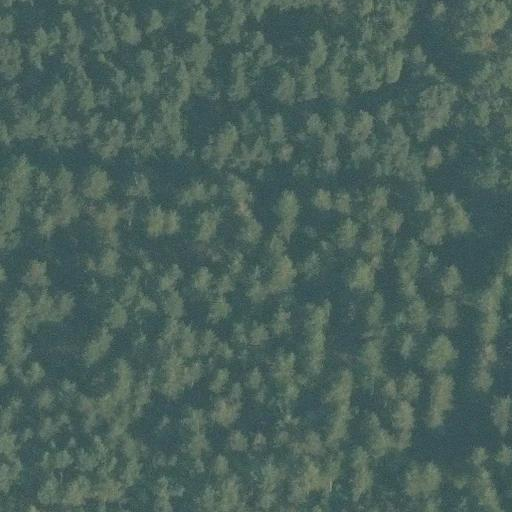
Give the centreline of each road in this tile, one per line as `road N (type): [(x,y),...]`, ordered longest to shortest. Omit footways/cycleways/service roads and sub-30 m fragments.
road 1 (track): [(436,511),(468,207),(433,0)]
road 2 (track): [(0,172),(511,211)]
